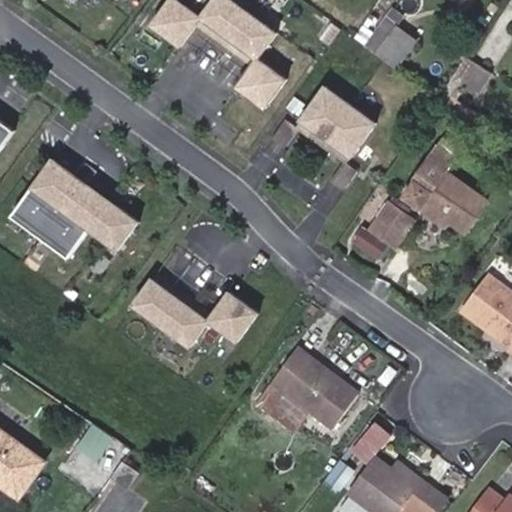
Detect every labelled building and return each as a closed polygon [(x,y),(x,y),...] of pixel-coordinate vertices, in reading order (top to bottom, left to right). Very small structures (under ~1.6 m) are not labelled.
[(278,28),(237,0),(210,0),(200,13),(181,0),(166,0),(151,21),(180,42),(201,14),(215,25),(256,54),(235,82),(264,103),(285,75),(258,54),(278,28)] [(334,7),(328,15),(343,26),(349,18),(334,7)] [(366,43),(378,52),(398,24),(404,14),(394,7),(366,43)] [(378,52),(399,67),(419,39),(398,24),(378,52)] [(494,73),(467,55),(438,100),(471,124),(478,113),(453,96),(460,85),(478,97),(494,73)] [(352,161),(376,128),(326,90),(302,124),(352,161)] [(478,113),(471,124),(486,133),(494,123),(478,113)] [(0,144),(14,125),(0,114),(0,144)] [(443,148),(408,197),(425,210),(430,203),(453,220),(471,233),(492,204),(451,174),(460,160),(443,148)] [(117,247),(138,218),(53,157),(11,215),(68,256),(89,227),(117,247)] [(392,241),(411,215),(390,201),(372,227),(390,239),(392,241)] [(448,226),(453,220),(430,203),(425,210),(448,226)] [(417,220),(411,215),(392,241),(399,246),(417,220)] [(390,239),(365,223),(353,240),(377,257),(390,239)] [(511,288),(491,273),(464,309),(511,344),(511,345),(511,288)] [(209,321),(151,279),(133,303),(191,345),(209,321)] [(412,296),(417,287),(409,282),(404,291),(412,296)] [(237,341),(258,313),(229,293),(209,321),(237,341)] [(361,392),(300,345),(262,396),(301,425),(311,410),(334,427),(361,392)] [(354,447),(370,462),(395,433),(379,419),(354,447)] [(0,479),(21,495),(45,461),(0,427),(0,479)] [(113,449),(101,441),(95,449),(107,458),(113,449)] [(394,467),(379,455),(351,492),(377,511),(436,511),(449,495),(423,477),(417,485),(394,467)] [(354,468),(341,459),(326,479),(339,488),(354,468)] [(401,459),(394,467),(417,485),(423,477),(401,459)] [(130,487),(141,470),(125,460),(113,476),(130,487)] [(493,488),(485,498),(500,510),(508,499),(493,488)] [(500,510),(485,498),(474,511),(511,511),(511,494),(508,499),(500,510)]
